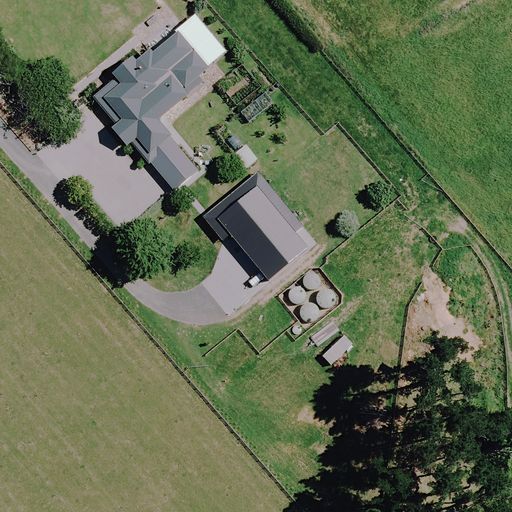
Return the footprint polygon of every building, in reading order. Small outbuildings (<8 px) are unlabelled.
[(111,76),(116,83),(95,100),(116,126),(111,130),(129,152),(205,89),(200,83),(211,74),(179,35),(156,54),(154,52),(138,65),(132,58),(111,76)] [(271,108),(262,97),(240,114),(249,125),(271,108)] [(198,175),(171,141),(147,159),(175,193),(198,175)] [(271,214),(250,188),(214,218),(235,244),(271,214)] [(212,236),(207,220),(192,225),(198,241),(212,236)] [(317,260),(300,242),(286,255),(304,273),(317,260)] [(325,319),(314,308),(294,330),(305,340),(325,319)]
